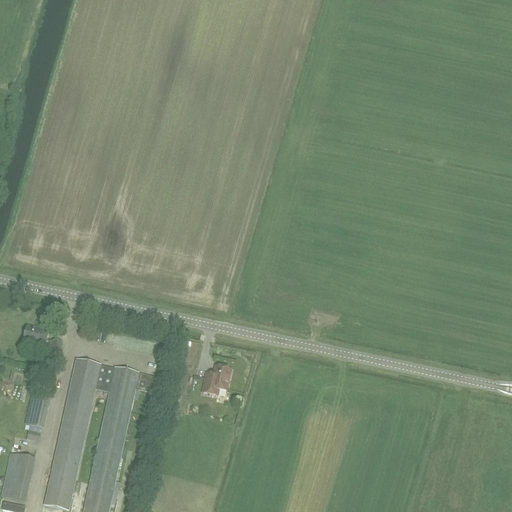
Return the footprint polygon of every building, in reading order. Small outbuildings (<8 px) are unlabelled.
[(40,331),(27,328),(23,344),(51,350),(50,356),(59,358),(62,344),(47,341),(49,331),(40,330),(40,331)] [(115,370),(100,367),(100,366),(77,361),(45,508),(65,511),(68,511),(97,378),(113,381),(84,511),(108,511),(135,392),(151,395),(155,379),(138,375),(138,374),(115,369),(115,370)] [(227,392),(231,371),(222,369),(216,368),(213,382),(206,380),(203,394),(217,397),(219,391),(227,392)] [(41,431),(47,401),(32,397),(25,427),(41,431)] [(38,444),(41,435),(29,432),(27,441),(38,444)] [(2,498),(25,504),(35,461),(11,455),(2,498)] [(26,511),(28,506),(7,501),(3,511),(26,511)]
